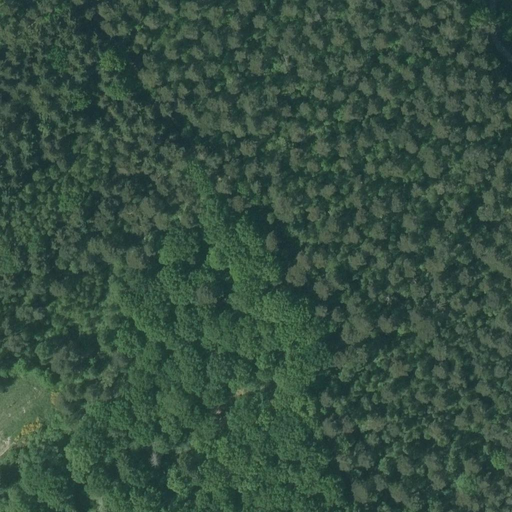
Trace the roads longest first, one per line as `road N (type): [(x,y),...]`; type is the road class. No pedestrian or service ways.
road 1 (track): [(368,511),(301,382),(224,191)]
road 2 (track): [(239,179),(480,0)]
road 3 (track): [(224,191),(71,0)]
road 4 (unknown): [(239,179),(96,0)]
road 5 (track): [(338,342),(471,238),(511,193)]
road 6 (unknown): [(338,342),(249,211),(239,179)]
road 7 (unknown): [(392,511),(316,366)]
